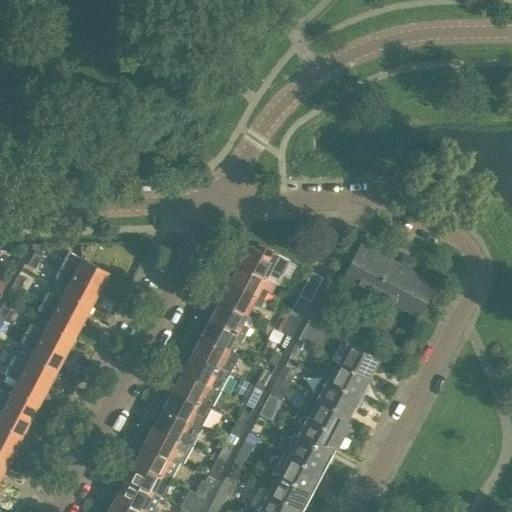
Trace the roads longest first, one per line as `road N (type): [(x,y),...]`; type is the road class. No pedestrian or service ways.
road 1 (residential): [(211,204),(378,200),(468,241),(483,271),(479,301),(364,511)]
road 2 (residential): [(211,204),(280,106),(314,76),(395,39),(511,32)]
road 3 (residential): [(48,511),(211,204)]
road 4 (residential): [(0,210),(211,204)]
